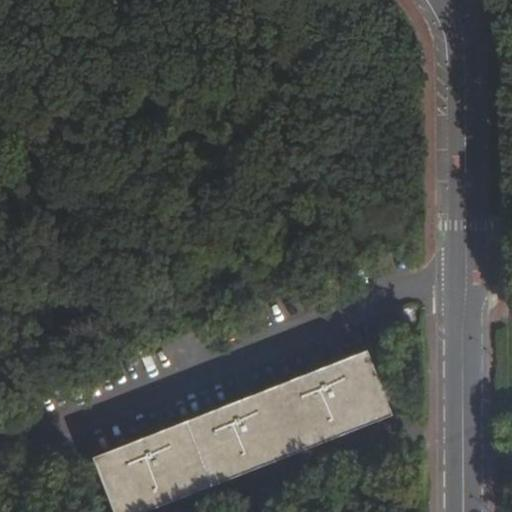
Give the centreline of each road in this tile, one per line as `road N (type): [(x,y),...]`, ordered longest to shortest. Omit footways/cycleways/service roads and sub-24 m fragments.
road 1 (residential): [(465,284),(396,292),(0,446)]
road 2 (tertiary): [(465,284),(463,47),(450,0)]
road 3 (tertiary): [(465,511),(465,284)]
